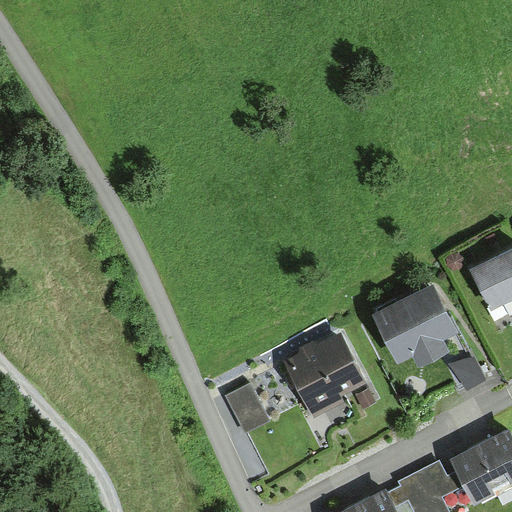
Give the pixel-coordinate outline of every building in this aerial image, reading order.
[(511,251),(478,268),(499,310),(511,303),(511,251)] [(438,284),(381,312),(404,360),(461,333),(438,284)] [(343,332),(288,361),(313,409),(369,381),(343,332)] [(253,382),(228,394),(244,427),(269,415),(253,382)] [(511,430),(455,459),(477,503),(511,485),(511,430)] [(401,511),(390,489),(344,511),(401,511)]
